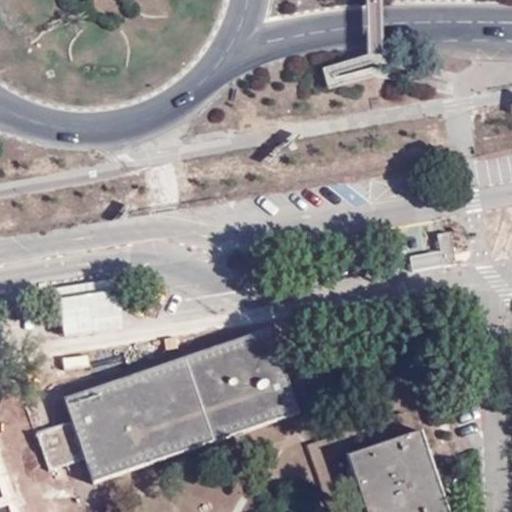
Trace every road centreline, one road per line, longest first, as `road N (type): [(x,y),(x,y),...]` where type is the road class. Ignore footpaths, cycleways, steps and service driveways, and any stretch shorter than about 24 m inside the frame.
road 1 (secondary): [(228,52),(398,21),(511,21)]
road 2 (secondary): [(0,104),(78,129),(122,126),(200,86),(228,52)]
